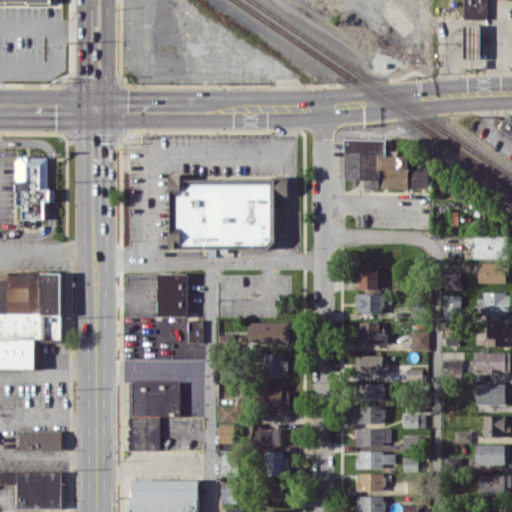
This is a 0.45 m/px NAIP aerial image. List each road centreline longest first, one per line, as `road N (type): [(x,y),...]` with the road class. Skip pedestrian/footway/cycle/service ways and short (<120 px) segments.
road 1 (tertiary): [(0,107),(323,107),(511,91)]
road 2 (residential): [(323,107),(323,511)]
road 3 (secondary): [(96,191),(95,511)]
